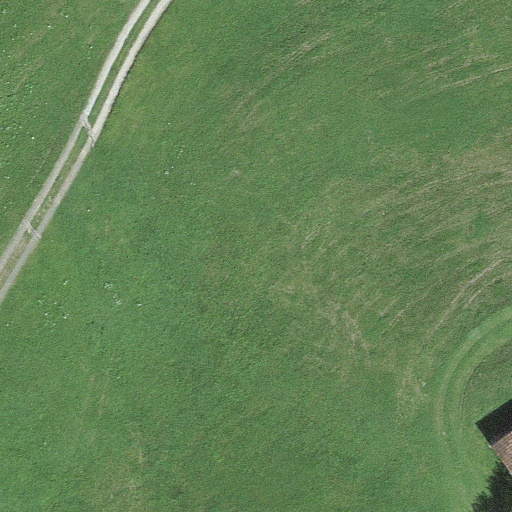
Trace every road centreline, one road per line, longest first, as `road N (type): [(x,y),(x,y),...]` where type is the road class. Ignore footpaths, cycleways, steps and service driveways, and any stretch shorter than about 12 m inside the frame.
road 1 (track): [(0,308),(101,129),(149,15),(164,0)]
road 2 (track): [(511,351),(477,370),(453,429),(465,511)]
